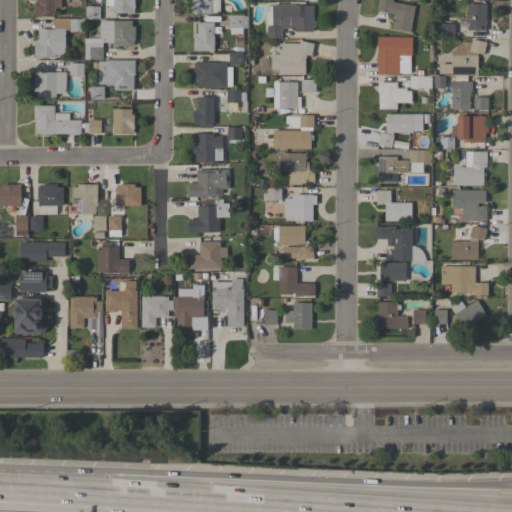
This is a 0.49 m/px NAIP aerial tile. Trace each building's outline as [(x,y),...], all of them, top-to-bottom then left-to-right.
[(35,0),(61,0),(61,7),(54,8),(54,16),(41,16),(41,17),(34,17),(34,1),(35,1),(35,0)] [(113,0),(134,0),(134,7),(133,7),(133,13),(113,13),(113,0)] [(219,0),(219,12),(211,12),(211,13),(196,13),(191,13),(191,0),(219,0)] [(376,10),(378,0),(392,0),(392,1),(415,6),(410,32),(392,28),(393,23),(390,23),(392,17),(394,18),(394,14),(376,10)] [(486,30),(467,30),(467,3),(486,4),(486,30)] [(313,5),(312,21),(314,21),(314,26),(313,26),(312,31),(294,31),(294,30),(291,30),(291,28),(281,28),(281,38),(267,38),(267,25),(271,25),(271,4),(313,5)] [(99,6),(99,18),(85,18),(85,6),(99,6)] [(243,15),(243,16),(247,16),(247,27),(243,27),(243,28),(242,28),(242,34),(243,34),(243,46),(235,46),(236,34),(230,34),(230,28),(229,28),(229,15),(243,15)] [(65,54),(54,54),(54,57),(34,56),(34,41),(36,41),(36,40),(38,40),(38,29),(53,29),(53,17),(69,17),(69,18),(83,19),(83,31),(69,31),(69,30),(65,30),(65,54)] [(132,20),(131,26),(135,26),(135,40),(133,40),(133,44),(131,44),(131,46),(113,46),(113,42),(102,42),(102,59),(89,59),(84,59),(84,38),(100,38),(100,20),(132,20)] [(214,50),(193,50),(193,36),(195,36),(195,33),(197,33),(197,22),(213,22),(214,50)] [(454,36),(440,36),(440,23),(455,24),(454,36)] [(377,36),(412,37),(411,55),(410,55),(410,72),(399,72),(399,74),(377,74),(377,36)] [(314,43),(313,44),(314,45),(312,54),(311,53),(311,56),(306,54),(306,58),(305,58),(305,74),(279,74),(279,69),(271,69),(271,54),(279,54),(279,49),(277,49),(277,46),(279,46),(279,43),(280,43),(280,39),(298,39),(298,40),(314,43)] [(472,39),(486,42),(483,54),(477,53),(477,55),(477,74),(438,74),(438,63),(451,64),(451,49),(462,42),(471,42),(472,39)] [(243,52),(243,65),(229,65),(229,52),(243,52)] [(134,60),(134,75),(133,75),(133,90),(114,90),(114,85),(105,85),(105,83),(98,83),(98,61),(105,61),(105,60),(134,60)] [(215,62),(215,63),(226,63),(226,87),(196,87),(196,81),(193,81),(193,67),(194,67),(194,63),(196,63),(196,62),(215,62)] [(83,63),(83,75),(69,75),(69,63),(83,63)] [(409,88),(409,75),(417,75),(417,70),(423,70),(423,75),(424,75),(424,76),(431,76),(431,88),(409,88)] [(66,88),(63,93),(55,93),(56,96),(37,97),(37,91),(34,91),(34,77),(35,77),(35,72),(66,72),(66,88)] [(301,92),(301,79),(315,79),(315,92),(301,92)] [(451,88),(434,88),(434,80),(444,80),(472,80),(472,90),(469,90),(469,107),(451,107),(451,88)] [(297,82),(297,97),(300,97),(300,108),(273,108),(273,81),(297,82)] [(378,109),(378,92),(376,91),(376,88),(378,89),(378,82),(397,82),(396,88),(406,88),(406,91),(411,91),(411,103),(396,102),(396,109),(378,109)] [(90,99),(90,86),(104,86),(103,99),(90,99)] [(226,90),(240,90),(240,92),(246,92),(245,101),(240,101),(240,102),(225,102),(226,90)] [(213,125),(199,124),(199,125),(193,125),(193,110),(195,110),(195,108),(197,108),(197,96),(213,96),(213,125)] [(488,97),(488,109),(473,109),(473,97),(488,97)] [(54,133),(54,134),(38,134),(38,133),(35,133),(36,120),(33,120),(34,105),(54,105),(54,113),(69,113),(69,120),(81,120),(81,123),(83,123),(83,128),(81,128),(81,134),(54,133)] [(112,109),(131,109),(131,114),(134,114),(134,128),(133,128),(133,134),(112,133),(112,109)] [(385,114),(421,113),(421,131),(412,131),(412,132),(392,132),(392,135),(394,135),(391,148),(377,144),(380,132),(385,133),(385,114)] [(314,115),(313,127),(312,127),(312,140),(311,140),(310,149),(272,148),(273,129),(302,130),(302,127),(300,127),(291,127),(291,124),(285,123),(285,115),(299,116),(299,114),(314,115)] [(463,142),(463,139),(457,139),(457,136),(454,136),(454,149),(441,149),(441,159),(433,159),(433,149),(439,149),(439,141),(436,141),(436,136),(451,136),(451,125),(457,125),(457,116),(485,116),(485,125),(487,125),(487,133),(485,133),(485,142),(463,142)] [(100,134),(88,133),(88,119),(101,120),(100,134)] [(241,139),(226,139),(227,127),(241,127),(241,139)] [(213,133),(213,136),(222,136),(222,148),(213,148),(213,162),(193,162),(192,146),(195,146),(195,133),(213,133)] [(431,150),(431,164),(423,164),(423,172),(409,172),(409,162),(409,149),(431,150)] [(486,151),(486,163),(486,167),(483,167),(483,172),(484,172),(484,177),(483,177),(483,178),(484,178),(484,181),(483,181),(483,185),(456,185),(456,186),(451,186),(451,188),(446,188),(446,186),(441,186),(441,183),(452,183),(452,168),(456,168),(456,167),(465,167),(465,151),(486,151)] [(288,183),(288,171),(279,171),(279,153),(305,153),(305,162),(308,162),(308,169),(314,169),(314,183),(288,183)] [(378,156),(396,156),(396,160),(408,160),(408,172),(396,172),(396,183),(378,183),(378,156)] [(228,169),(229,188),(221,189),(222,194),(218,194),(218,196),(212,196),(212,197),(207,198),(207,196),(187,197),(186,183),(196,183),(196,170),(228,169)] [(20,184),(20,207),(15,207),(15,205),(0,205),(0,187),(1,187),(1,184),(20,184)] [(63,214),(40,214),(40,206),(37,206),(37,187),(39,187),(39,185),(43,185),(43,184),(57,184),(57,187),(62,187),(63,214)] [(67,216),(67,205),(72,205),(72,187),(77,187),(77,185),(97,184),(97,206),(95,206),(95,214),(76,214),(72,216),(67,216)] [(140,205),(115,205),(115,187),(116,187),(116,184),(121,184),(134,184),(134,187),(140,187),(140,205)] [(281,188),(281,200),(261,200),(261,194),(266,194),(266,188),(281,188)] [(384,221),(384,205),(376,205),(376,190),(390,190),(390,202),(411,202),(411,221),(384,221)] [(485,190),(485,203),(477,203),(477,206),(486,206),(486,220),(462,220),(462,208),(451,208),(451,190),(485,190)] [(312,194),(312,195),(316,195),(316,204),(312,204),(312,221),(294,221),(294,218),(284,218),(284,198),(290,198),(294,194),(312,194)] [(187,232),(187,219),(197,218),(197,206),(204,206),(204,200),(215,200),(215,203),(228,203),(229,217),(219,217),(219,232),(187,232)] [(105,215),(105,230),(93,230),(93,216),(105,215)] [(127,236),(108,236),(108,230),(107,216),(121,215),(121,218),(127,217),(127,236)] [(27,216),(27,230),(15,230),(15,216),(27,216)] [(42,230),(29,230),(29,216),(42,216),(42,230)] [(386,225),(394,225),(395,229),(411,229),(411,261),(393,261),(393,245),(387,245),(387,239),(374,239),(374,226),(386,226),(386,225)] [(477,241),(477,259),(451,259),(451,241),(469,241),(470,237),(472,225),(486,228),(484,241),(477,239),(477,241)] [(304,226),(304,241),(310,240),(314,257),(300,260),(299,258),(283,258),(283,246),(297,246),(297,244),(278,244),(278,241),(271,241),(271,228),(278,228),(278,226),(304,226)] [(97,273),(97,246),(101,246),(101,241),(111,241),(111,247),(118,247),(119,259),(128,259),(128,273),(97,273)] [(220,241),(220,247),(226,246),(226,257),(220,257),(220,268),(189,269),(189,254),(198,254),(198,242),(220,241)] [(64,242),(64,256),(46,256),(46,261),(20,261),(20,242),(64,242)] [(379,280),(379,262),(405,262),(405,280),(379,280)] [(296,282),(304,283),(304,281),(313,282),(313,283),(315,283),(314,296),(301,295),(301,296),(294,296),(294,293),(277,293),(278,266),(296,267),(296,282)] [(474,266),(474,282),(487,282),(487,295),(473,295),(473,293),(450,293),(450,284),(440,284),(441,266),(474,266)] [(46,272),(46,276),(51,276),(51,288),(46,288),(46,292),(35,292),(35,291),(19,291),(19,272),(46,272)] [(211,282),(231,282),(231,278),(241,278),(241,286),(243,286),(243,326),(227,326),(227,308),(223,308),(223,309),(211,309),(211,289),(211,282)] [(136,329),(120,329),(120,310),(116,310),(116,312),(105,312),(105,290),(118,291),(118,282),(124,282),(124,281),(135,281),(135,289),(136,289),(136,329)] [(10,299),(0,299),(0,283),(3,283),(10,283),(10,299)] [(391,296),(376,296),(376,283),(391,283),(391,296)] [(190,330),(190,327),(176,327),(176,318),(173,318),(174,297),(177,297),(177,288),(192,289),(192,285),(203,285),(203,300),(207,300),(207,310),(203,310),(203,316),(206,316),(206,320),(207,320),(207,330),(190,330)] [(16,334),(16,332),(15,332),(14,318),(13,316),(13,309),(14,307),(15,298),(28,299),(28,295),(41,296),(40,307),(43,310),(43,313),(46,313),(46,329),(44,332),(42,333),(40,334),(16,334)] [(69,296),(96,296),(96,301),(102,301),(101,335),(95,335),(95,329),(87,329),(87,318),(83,318),(83,328),(69,328),(69,296)] [(141,296),(168,296),(168,300),(172,300),(172,310),(168,310),(167,317),(155,317),(155,327),(141,327),(141,296)] [(464,329),(450,307),(460,301),(465,307),(476,300),(486,315),(464,329)] [(311,329),(292,329),(292,322),(284,322),(284,310),(292,310),(292,302),(311,303),(311,329)] [(378,328),(378,302),(396,302),(396,316),(407,316),(407,328),(378,328)] [(276,310),(276,324),(264,324),(264,309),(276,310)] [(425,309),(425,324),(412,324),(412,309),(425,309)] [(446,324),(433,323),(433,309),(446,309),(446,324)] [(25,358),(25,357),(0,357),(0,339),(14,339),(14,337),(17,337),(17,338),(24,338),(24,343),(43,343),(43,358),(25,358)]
